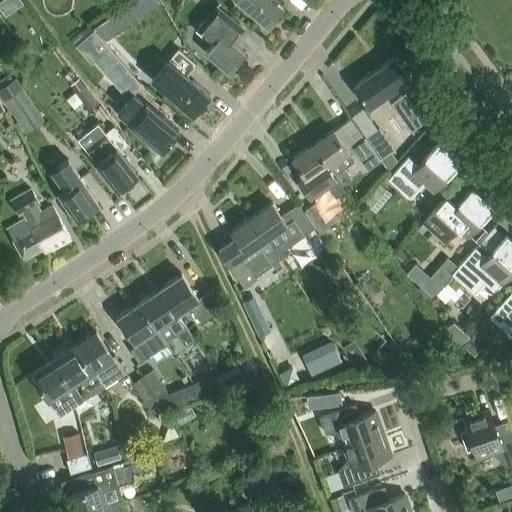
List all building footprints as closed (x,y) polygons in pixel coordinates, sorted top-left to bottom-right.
[(236,0),(267,26),(283,7),(277,2),(278,0),(236,0)] [(198,31),(213,43),(206,52),(228,71),(245,53),(231,41),(242,27),(217,7),(198,31)] [(117,11),(105,22),(115,32),(127,21),(117,11)] [(74,45),(102,77),(122,59),(106,41),(110,36),(102,27),(99,30),(96,27),(94,30),(88,23),(71,39),(75,44),(74,45)] [(153,80),(166,92),(193,114),(209,95),(186,75),(193,67),(177,52),(153,80)] [(373,72),(388,93),(410,79),(395,57),(373,72)] [(369,107),(388,93),(373,72),(354,85),(369,107)] [(16,76),(0,87),(0,95),(27,133),(46,119),(16,76)] [(86,85),(76,93),(89,109),(99,102),(86,85)] [(405,94),(394,102),(410,126),(432,111),(424,99),(413,106),(405,94)] [(162,152),(179,131),(146,104),(145,105),(134,95),(123,107),(117,114),(129,124),(162,152)] [(114,127),(97,140),(85,149),(96,163),(117,191),(138,175),(120,151),(128,145),(114,127)] [(377,129),(364,138),(378,159),(392,150),(377,129)] [(333,130),(312,144),(333,174),(343,167),(344,166),(354,160),(333,130)] [(364,138),(353,146),(367,167),(378,159),(364,138)] [(461,160),(438,140),(417,164),(407,155),(387,177),(409,197),(423,181),(433,191),(461,160)] [(312,144),(293,158),(308,180),(319,173),(324,180),(333,174),(312,144)] [(52,171),(64,188),(58,192),(76,219),(99,204),(68,160),(52,171)] [(343,167),(333,174),(341,186),(352,178),(344,166),(343,167)] [(333,174),(324,180),(332,192),(341,186),(333,174)] [(456,227),(466,236),(494,205),(472,185),(452,208),(442,199),(422,221),(444,241),(456,227)] [(49,251),(71,239),(53,206),(41,213),(37,206),(39,204),(31,189),(11,200),(19,215),(23,213),(26,219),(7,229),(24,259),(47,246),(49,251)] [(269,202),(250,216),(278,258),(287,252),(284,246),(301,235),(302,235),(313,227),(314,227),(303,211),(302,212),(296,203),(278,216),(269,202)] [(303,211),(314,227),(319,234),(332,225),(316,202),(303,211)] [(219,248),(228,263),(226,264),(241,287),(254,279),(251,275),(267,265),(278,258),(250,216),(229,230),(234,238),(219,248)] [(511,237),(506,232),(485,255),(474,246),(450,272),(474,293),(484,282),(494,291),(511,270),(511,237)] [(179,272),(157,287),(174,313),(175,312),(186,305),(198,321),(217,309),(205,292),(196,298),(179,272)] [(415,284),(429,296),(435,290),(421,277),(415,284)] [(178,333),(178,334),(185,344),(195,338),(186,324),(184,326),(175,312),(174,313),(157,287),(136,301),(153,327),(154,326),(164,342),(178,333)] [(511,293),(509,292),(488,316),(510,335),(511,332),(511,293)] [(254,297),(243,302),(259,336),(270,330),(259,306),(254,297)] [(132,342),(133,341),(136,345),(130,349),(138,361),(165,343),(164,342),(154,326),(153,327),(136,301),(115,315),(132,342)] [(446,327),(446,328),(459,345),(469,337),(453,322),(446,327)] [(72,345),(89,371),(92,370),(102,386),(123,372),(112,355),(110,356),(93,331),(72,345)] [(331,341),(300,356),(307,370),(311,379),(317,376),(342,364),(331,341)] [(353,342),(344,347),(356,365),(365,359),(353,342)] [(102,386),(92,370),(89,371),(72,345),(50,359),(68,385),(70,384),(82,375),(93,392),(102,386)] [(29,372),(47,399),(58,416),(81,400),(70,384),(68,385),(50,359),(29,372)] [(238,364),(217,375),(224,388),(245,377),(238,364)] [(142,376),(156,396),(166,389),(153,369),(142,376)] [(156,396),(142,376),(133,382),(151,410),(160,404),(156,396)] [(340,436),(344,447),(383,433),(376,411),(352,419),(348,406),(319,416),(325,433),(340,436)] [(507,466),(511,464),(511,428),(497,434),(489,410),(464,419),(467,429),(460,432),(467,451),(474,448),(477,459),(492,453),(507,466)] [(79,433),(64,436),(68,457),(68,458),(84,453),(79,433)] [(383,433),(344,447),(348,458),(338,470),(344,487),(373,477),(368,464),(391,455),(383,433)] [(259,450),(264,463),(286,455),(281,441),(259,450)] [(117,445),(93,452),(97,464),(120,457),(117,445)] [(68,458),(67,459),(71,472),(91,466),(87,453),(84,453),(68,458)] [(81,490),(66,494),(71,511),(93,511),(104,509),(103,506),(123,500),(119,486),(137,481),(135,475),(150,470),(146,458),(112,468),(111,466),(77,476),(81,490)] [(254,504),(257,503),(269,498),(266,490),(277,486),(274,477),(282,474),(277,461),(269,464),(270,465),(243,476),(254,504)] [(377,489),(348,499),(352,511),(411,511),(405,494),(382,502),(377,489)] [(338,511),(347,509),(342,494),(330,498),(334,511),(338,511)] [(111,511),(126,508),(123,500),(103,506),(104,509),(93,511),(111,511)]
